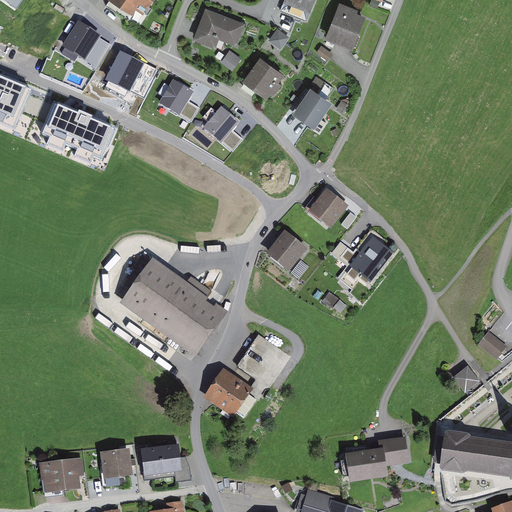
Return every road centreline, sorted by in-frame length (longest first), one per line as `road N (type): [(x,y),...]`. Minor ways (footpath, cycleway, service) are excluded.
road 1 (residential): [(210,486),(194,415),(198,392),(237,315),(260,235),(308,176)]
road 2 (residential): [(470,363),(394,236),(327,177),(308,176)]
road 3 (residential): [(210,486),(0,511)]
road 4 (residential): [(308,176),(242,100),(165,58)]
